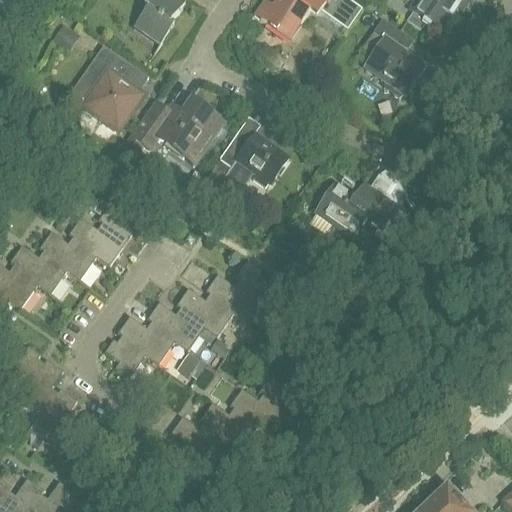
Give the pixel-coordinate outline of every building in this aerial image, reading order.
[(147,13),(136,27),(163,46),(174,30),(170,28),(184,8),(173,0),(151,0),(152,0),(144,11),(147,13)] [(363,12),(345,0),(279,0),(273,9),(265,3),(255,18),(279,35),(281,33),(293,41),(310,17),(317,22),(323,14),(348,33),(363,12)] [(442,33),(465,0),(418,0),(411,11),(414,13),(406,24),(419,33),(427,23),(442,33)] [(367,70),(385,83),(386,91),(388,95),(394,100),(399,100),(406,98),(426,70),(400,52),(408,40),(384,23),(365,50),(376,58),(367,70)] [(62,29),(52,44),(69,55),(79,39),(62,29)] [(118,136),(130,119),(145,99),(139,95),(148,81),(104,50),(68,101),(118,136)] [(192,102),(178,122),(156,106),(117,162),(129,170),(144,149),(151,154),(159,142),(195,168),(225,126),(192,102)] [(251,145),(239,136),(220,163),(208,180),(218,187),(223,181),(241,193),(253,175),(256,177),(252,183),(264,192),(268,186),(271,188),(290,162),(256,138),(251,145)] [(187,185),(197,192),(204,182),(194,175),(187,185)] [(317,216),(309,228),(328,241),(336,230),(353,242),(366,224),(377,232),(373,238),(379,242),(385,246),(389,240),(391,241),(405,222),(397,216),(399,213),(400,211),(400,210),(371,190),(371,191),(361,204),(354,199),(338,188),(317,216)] [(97,233),(92,231),(84,242),(101,254),(96,261),(109,270),(132,238),(117,227),(123,218),(109,208),(108,209),(100,203),(93,214),(101,219),(97,224),(101,227),(97,233)] [(71,268),(67,275),(79,284),(96,261),(101,254),(84,242),(92,231),(80,222),(68,238),(72,241),(68,248),(63,245),(55,256),(71,268)] [(37,262),(33,259),(25,269),(42,281),(37,289),(51,298),(67,275),(71,268),(55,256),(63,245),(51,235),(38,252),(42,255),(37,262)] [(8,275),(4,272),(0,278),(0,285),(14,295),(8,302),(21,312),(37,289),(42,281),(25,269),(33,259),(21,250),(10,266),(13,268),(8,275)] [(234,290),(229,286),(220,299),(237,311),(233,317),(246,327),(268,294),(254,284),(261,275),(247,265),(235,281),(239,284),(234,290)] [(356,268),(344,285),(354,292),(366,275),(356,268)] [(0,313),(8,302),(14,295),(0,285),(0,278),(4,272),(0,269),(0,313)] [(217,340),(233,317),(237,311),(220,299),(229,286),(218,279),(207,295),(210,297),(205,304),(200,301),(191,314),(207,325),(204,331),(217,340)] [(280,300),(286,292),(279,287),(274,295),(280,300)] [(179,339),(175,345),(187,354),(204,331),(207,325),(191,314),(200,301),(188,293),(176,310),(180,312),(176,319),(171,315),(163,327),(179,339)] [(146,333),(141,329),(132,342),(149,354),(145,360),(158,368),(175,345),(179,339),(163,327),(171,315),(159,307),(147,324),(150,327),(146,333)] [(132,342),(141,329),(130,321),(119,337),(122,339),(117,346),(113,344),(105,356),(120,366),(115,373),(129,383),(145,360),(149,354),(132,342)] [(0,375),(24,392),(30,397),(42,381),(53,389),(62,375),(46,364),(44,367),(37,362),(39,359),(28,351),(17,365),(11,361),(0,375)] [(185,358),(174,373),(184,380),(195,365),(185,358)] [(270,378),(258,395),(262,398),(258,404),(253,401),(244,414),(260,426),(257,431),(270,440),(292,408),(278,398),(285,388),(270,378)] [(55,410),(67,419),(77,405),(60,393),(57,397),(50,392),(53,389),(42,381),(30,397),(24,392),(14,405),(37,421),(44,426),(55,410)] [(257,431),(260,426),(244,414),(253,401),(241,392),(229,409),(233,412),(228,418),(224,416),(215,428),(231,440),(227,445),(240,455),(257,431)] [(227,445),(231,440),(215,428),(224,416),(212,407),(200,423),(204,425),(199,432),(194,429),(185,442),(202,454),(198,460),(211,469),(227,445)] [(65,421),(67,419),(55,410),(44,426),(37,421),(28,434),(60,456),(70,442),(80,449),(91,434),(74,422),(72,426),(65,421)] [(290,430),(291,431),(299,436),(306,426),(297,420),(290,430)] [(166,444),(158,456),(171,465),(167,472),(182,482),(198,460),(202,454),(185,442),(194,429),(182,421),(171,437),(175,440),(170,447),(166,444)] [(217,473),(212,481),(223,489),(229,481),(217,473)] [(0,483),(0,511),(23,511),(30,503),(19,495),(15,500),(8,496),(11,492),(0,483)] [(57,511),(62,505),(51,498),(47,503),(40,498),(44,494),(27,483),(19,495),(30,503),(23,511),(57,511)] [(92,511),(94,510),(82,502),(79,506),(72,501),(74,497),(59,487),(51,498),(62,505),(57,511),(92,511)] [(468,511),(446,489),(422,511),(468,511)] [(511,511),(511,493),(500,505),(507,511),(511,511)]
